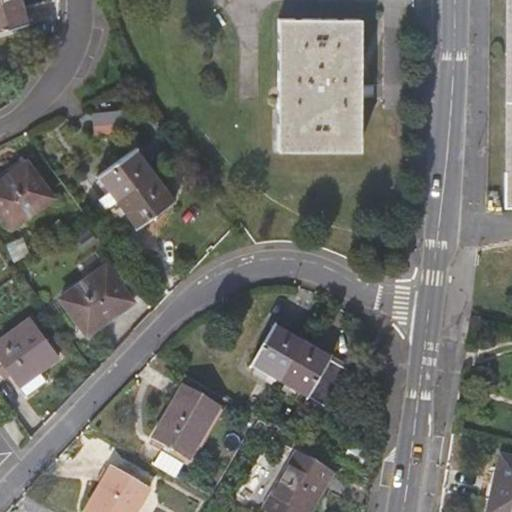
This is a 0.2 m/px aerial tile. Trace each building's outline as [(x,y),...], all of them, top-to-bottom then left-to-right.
[(0,0),(0,30),(26,24),(19,0),(0,0)] [(359,81),(359,19),(277,18),(277,150),(359,150),(359,81)] [(122,111),(93,115),(96,134),(125,131),(122,111)] [(108,192),(115,201),(153,173),(134,148),(96,176),(108,192)] [(0,195),(19,222),(52,198),(26,162),(0,181),(0,195)] [(173,201),(153,173),(115,201),(124,214),(135,229),(173,201)] [(115,201),(108,192),(98,200),(105,209),(115,201)] [(115,201),(105,209),(114,221),(124,214),(115,201)] [(33,262),(23,247),(10,257),(20,272),(33,262)] [(86,278),(104,265),(94,250),(75,264),(86,278)] [(59,297),(67,308),(86,334),(131,301),(105,264),(104,265),(86,278),(59,297)] [(67,308),(59,297),(48,305),(56,316),(67,308)] [(0,366),(2,365),(10,375),(18,386),(56,358),(28,320),(0,340),(0,366)] [(302,343),(273,326),(250,365),(279,381),(302,343)] [(350,370),(302,343),(279,381),(307,398),(308,396),(329,408),(350,370)] [(10,375),(2,365),(0,366),(0,373),(4,379),(10,375)] [(219,407),(182,386),(152,439),(166,446),(185,458),(188,460),(219,407)] [(185,458),(166,446),(154,466),(174,477),(185,458)] [(296,452),(263,511),(264,511),(309,511),(332,473),(296,452)] [(511,511),(511,458),(500,456),(487,511),(511,511)] [(135,511),(149,489),(112,467),(84,511),(135,511)]
